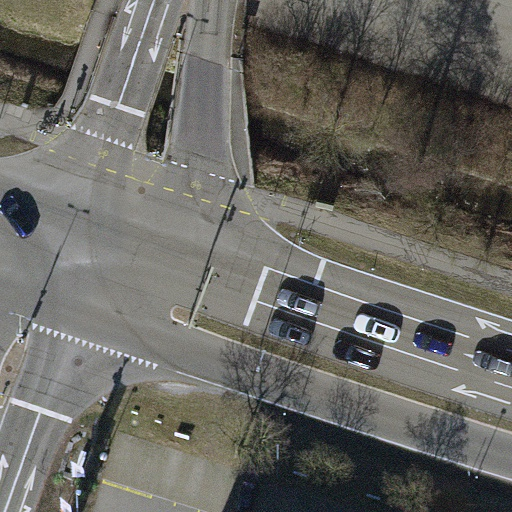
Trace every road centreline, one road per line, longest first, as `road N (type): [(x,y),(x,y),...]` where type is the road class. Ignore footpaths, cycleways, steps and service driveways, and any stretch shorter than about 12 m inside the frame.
road 1 (secondary): [(55,306),(511,458)]
road 2 (secondary): [(511,368),(89,230)]
road 3 (unclassified): [(0,436),(55,306)]
